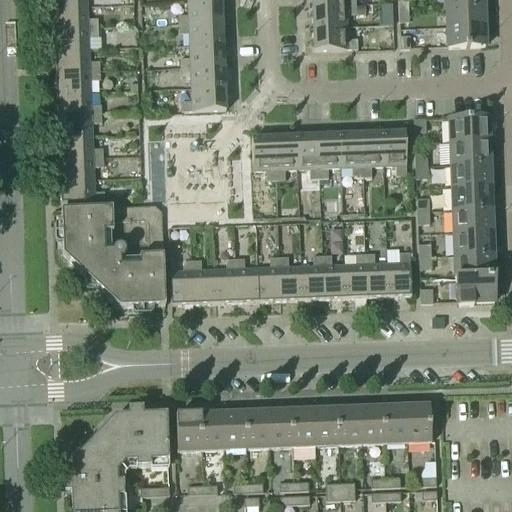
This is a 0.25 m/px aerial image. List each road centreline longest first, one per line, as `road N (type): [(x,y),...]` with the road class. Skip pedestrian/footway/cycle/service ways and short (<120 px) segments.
road 1 (tertiary): [(137,367),(511,353)]
road 2 (residential): [(272,90),(511,90)]
road 3 (tertiary): [(14,345),(6,109)]
road 4 (tertiary): [(14,397),(97,385),(137,367)]
road 5 (tertiary): [(137,367),(52,345),(14,345)]
road 6 (residential): [(212,153),(173,153),(174,196),(215,196)]
